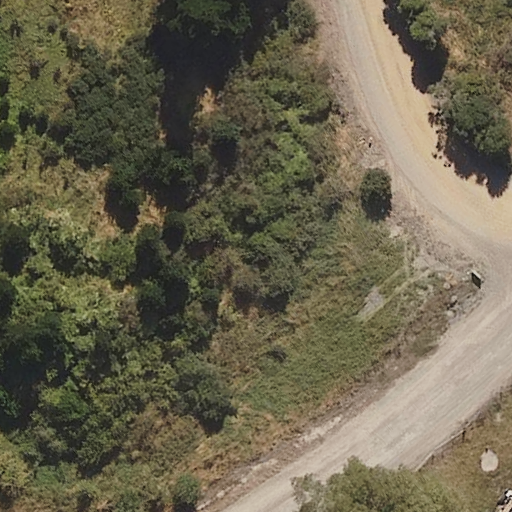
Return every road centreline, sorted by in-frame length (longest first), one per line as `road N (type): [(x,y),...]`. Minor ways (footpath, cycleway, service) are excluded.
road 1 (unclassified): [(511,329),(418,412),(280,511)]
road 2 (unclassified): [(511,202),(449,166),(404,82),(377,0)]
